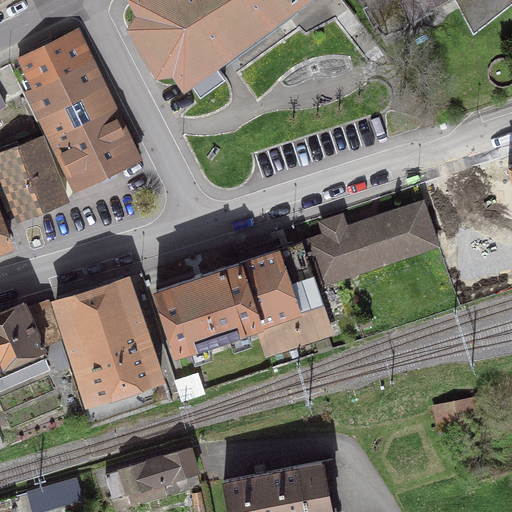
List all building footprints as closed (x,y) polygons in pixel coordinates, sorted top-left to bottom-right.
[(200,94),(225,77),(213,60),(216,58),(220,64),(309,0),(135,0),(143,14),(134,28),(159,68),(174,67),(185,80),(188,78),(200,94)] [(368,0),(371,4),(365,8),(374,24),(381,21),(386,30),(391,27),(393,29),(408,21),(407,19),(441,0),(368,0)] [(463,0),(476,22),(503,0),(463,0)] [(28,92),(44,124),(106,95),(75,32),(18,59),(33,89),(28,92)] [(137,157),(106,95),(44,124),(76,187),(137,157)] [(65,199),(41,137),(0,153),(0,170),(19,217),(65,199)] [(326,233),(300,242),(314,285),(436,243),(422,201),(340,229),(336,217),(322,222),(326,233)] [(492,217),(486,220),(480,203),(457,211),(472,253),(500,243),(492,217)] [(0,246),(9,243),(0,219),(0,246)] [(267,353),(330,332),(314,285),(300,242),(237,262),(257,322),(267,353)] [(266,353),(267,353),(257,322),(237,262),(203,274),(200,273),(195,274),(193,277),(155,290),(176,351),(257,324),(266,353)] [(127,277),(56,300),(88,400),(160,376),(127,277)] [(46,343),(59,337),(47,299),(25,306),(43,344),(46,343)] [(0,311),(0,389),(48,369),(43,357),(47,355),(43,344),(25,306),(23,302),(0,311)] [(68,365),(59,337),(46,343),(58,369),(68,365)] [(481,422),(474,397),(433,405),(439,430),(481,422)] [(165,494),(161,481),(197,470),(190,447),(105,474),(112,496),(128,491),(132,504),(165,494)] [(331,511),(321,460),(223,480),(229,511),(331,511)] [(76,478),(40,488),(46,507),(81,498),(76,478)] [(196,511),(203,511),(201,493),(193,494),(196,511)]
